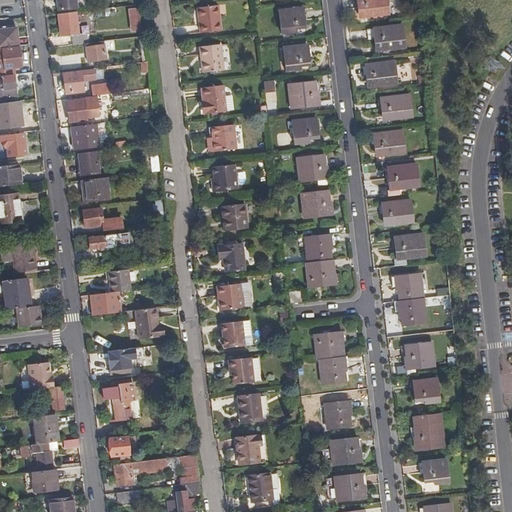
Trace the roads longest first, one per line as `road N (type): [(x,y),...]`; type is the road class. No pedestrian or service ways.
road 1 (residential): [(392,511),(331,0)]
road 2 (residential): [(213,511),(160,0)]
road 3 (residential): [(511,511),(478,181),(494,108),(511,78)]
road 4 (residential): [(33,0),(75,336)]
road 5 (residential): [(75,336),(97,511)]
